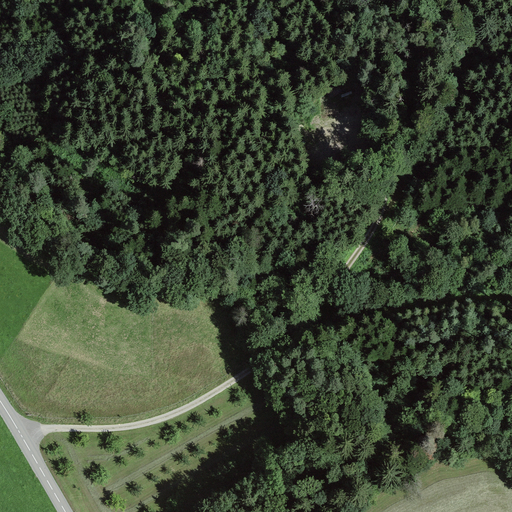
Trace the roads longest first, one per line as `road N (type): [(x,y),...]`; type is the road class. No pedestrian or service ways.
road 1 (track): [(18,429),(155,420),(305,335),(461,93),(471,22),(462,0)]
road 2 (track): [(511,297),(405,306),(349,321)]
road 3 (tertiary): [(0,400),(66,511)]
